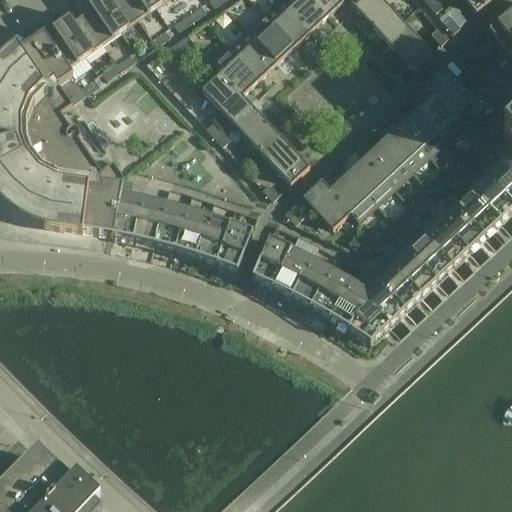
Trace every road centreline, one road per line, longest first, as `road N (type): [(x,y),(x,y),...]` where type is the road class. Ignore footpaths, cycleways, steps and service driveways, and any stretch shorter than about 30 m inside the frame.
road 1 (residential): [(230,305),(275,221),(511,1)]
road 2 (residential): [(230,305),(138,275),(0,262)]
road 3 (residential): [(375,383),(511,259)]
road 4 (unclassified): [(123,511),(0,393)]
road 5 (residential): [(375,383),(230,305)]
